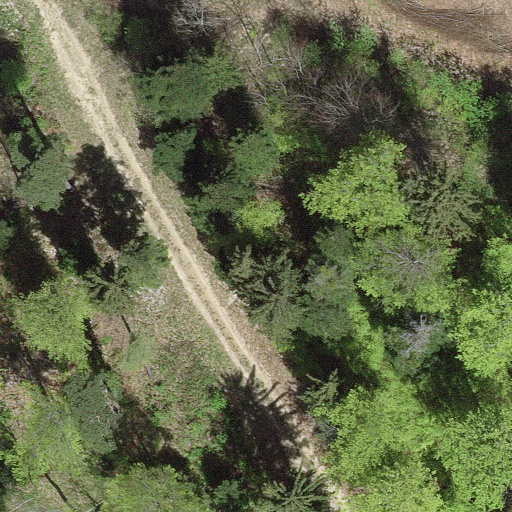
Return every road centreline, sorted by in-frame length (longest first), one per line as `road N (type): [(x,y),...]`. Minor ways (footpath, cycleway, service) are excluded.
road 1 (track): [(333,511),(29,0)]
road 2 (track): [(511,95),(235,0)]
